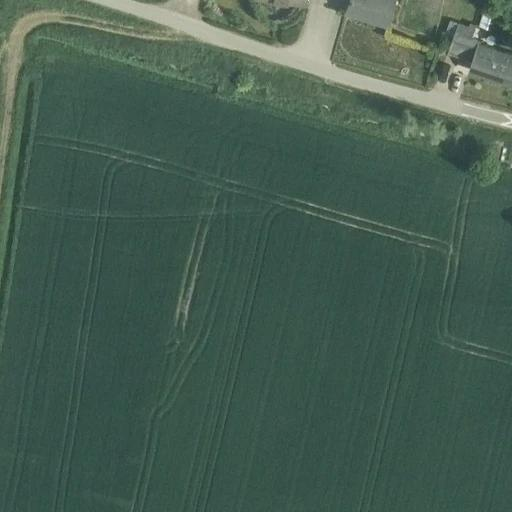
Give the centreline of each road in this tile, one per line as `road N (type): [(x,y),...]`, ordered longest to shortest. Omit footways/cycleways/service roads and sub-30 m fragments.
road 1 (unclassified): [(98,0),(511,121)]
road 2 (track): [(0,138),(12,48),(33,22),(167,38),(203,32)]
